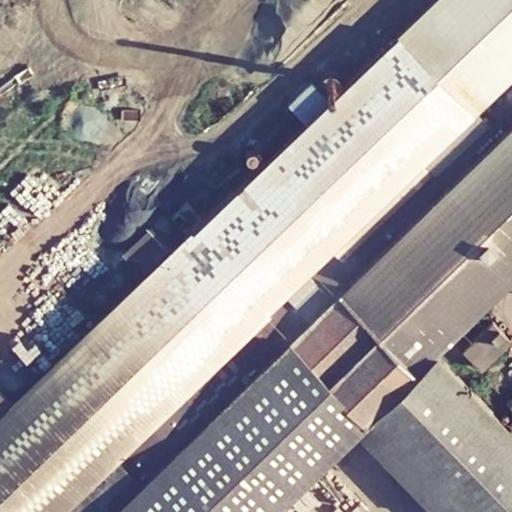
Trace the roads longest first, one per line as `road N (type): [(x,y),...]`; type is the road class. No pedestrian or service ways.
road 1 (track): [(386,0),(218,147),(150,166),(0,285)]
road 2 (track): [(49,0),(76,44),(142,61),(191,58),(246,0)]
